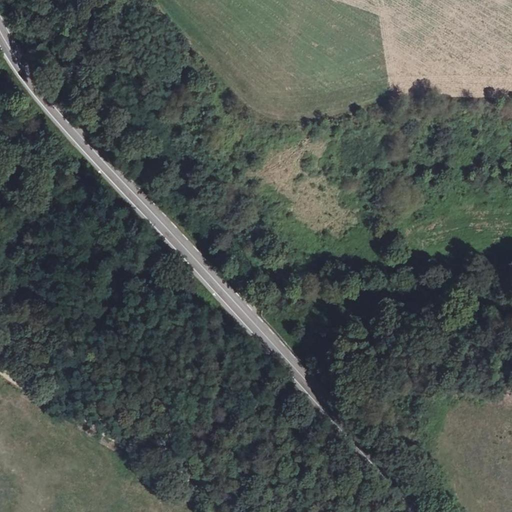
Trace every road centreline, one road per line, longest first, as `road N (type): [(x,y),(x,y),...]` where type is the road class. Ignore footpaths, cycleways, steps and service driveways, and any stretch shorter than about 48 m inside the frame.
road 1 (tertiary): [(414,511),(231,296),(35,89),(0,33)]
road 2 (track): [(221,506),(0,368)]
